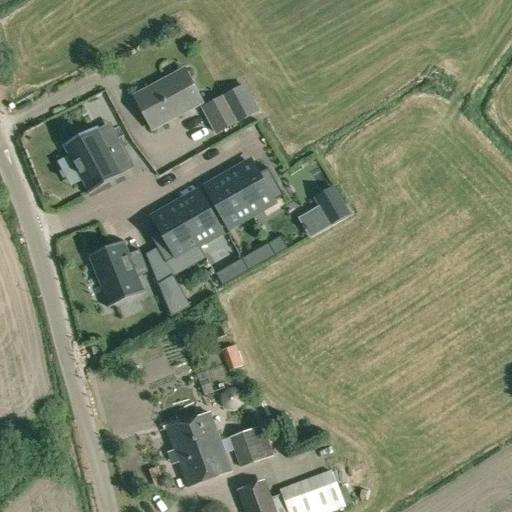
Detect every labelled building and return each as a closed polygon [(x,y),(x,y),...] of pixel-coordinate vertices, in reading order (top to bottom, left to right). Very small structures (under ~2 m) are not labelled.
[(152,130),(203,103),(185,70),(134,97),(152,130)] [(261,111),(246,84),(201,108),(216,135),(240,122),(261,111)] [(63,146),(90,195),(123,176),(96,128),(63,146)] [(260,173),(251,158),(226,172),(253,218),(278,204),(276,200),(284,196),(268,168),(260,173)] [(253,218),(226,172),(202,186),(229,232),(253,218)] [(328,226),(347,215),(332,188),(313,199),(328,226)] [(220,230),(199,194),(176,207),(197,243),(220,230)] [(197,243),(176,207),(155,219),(162,230),(151,236),(165,262),(197,243)] [(281,237),(269,244),(275,255),(287,248),(281,237)] [(124,244),(92,255),(111,306),(143,295),(136,278),(148,274),(140,253),(129,257),(124,244)] [(274,255),(268,244),(255,252),(262,263),(274,255)] [(248,271),(241,260),(229,267),(235,278),(248,271)] [(172,276),(158,284),(170,317),(189,306),(172,276)] [(152,363),(160,380),(197,362),(189,345),(152,363)] [(237,345),(235,345),(221,351),(229,371),(245,365),(237,345)] [(231,472),(225,454),(221,442),(210,413),(167,429),(188,488),(231,472)] [(262,425),(229,437),(241,468),(274,456),(262,425)] [(373,465),(352,475),(359,488),(380,478),(373,465)] [(288,511),(332,511),(346,507),(332,471),(280,489),(288,511)] [(274,511),(267,491),(264,482),(238,491),(245,511),(274,511)]
